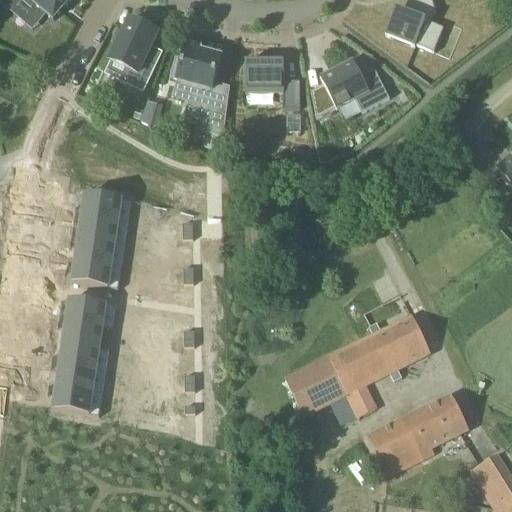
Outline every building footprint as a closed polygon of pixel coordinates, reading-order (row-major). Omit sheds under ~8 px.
[(0,0),(0,3),(12,14),(22,2),(30,9),(32,11),(36,7),(46,16),(53,23),(63,11),(73,0),(72,0),(0,0)] [(386,39),(415,51),(416,49),(434,56),(444,31),(431,26),(435,14),(431,0),(410,0),(404,15),(400,25),(393,22),(386,39)] [(137,77),(131,89),(144,95),(154,73),(143,68),(151,49),(157,36),(129,23),(110,65),(137,77)] [(223,140),(226,117),(207,112),(221,59),(200,53),(201,51),(191,48),(190,51),(186,50),(183,63),(175,60),(170,80),(178,82),(177,84),(195,89),(192,102),(189,101),(184,118),(202,123),(199,133),(223,140)] [(336,110),(355,100),(362,113),(389,99),(375,72),(362,79),(353,61),(320,78),(323,86),(310,92),(315,119),(335,109),(336,110)] [(284,62),(246,63),(247,95),(284,94),(285,110),(302,109),(301,81),(285,82),(284,62)] [(417,64),(411,72),(428,85),(434,77),(417,64)] [(511,154),(495,170),(511,188),(511,154)] [(85,197),(82,219),(115,224),(119,202),(85,197)] [(397,224),(406,212),(395,204),(386,216),(397,224)] [(82,219),(79,241),(112,246),(115,224),(82,219)] [(273,222),(272,231),(280,231),(281,222),(273,222)] [(192,227),(182,227),(182,235),(193,235),(192,227)] [(193,235),(182,235),(183,243),(193,243),(193,235)] [(79,241),(75,263),(109,268),(112,246),(79,241)] [(75,263),(72,285),(105,290),(109,268),(75,263)] [(193,271),(183,272),(183,280),(193,279),(193,271)] [(193,279),(183,280),(183,288),(193,288),(193,279)] [(69,302),(66,325),(99,330),(103,307),(69,302)] [(430,356),(412,320),(285,383),(302,418),(346,397),(358,421),(375,412),(364,388),(430,356)] [(66,325),(63,347),(96,352),(99,330),(66,325)] [(194,334),(184,334),(184,343),(194,343),(194,334)] [(194,343),(184,343),(184,351),(194,351),(194,343)] [(63,347),(59,368),(93,374),(96,352),(63,347)] [(59,368),(56,390),(89,395),(93,374),(59,368)] [(194,379),(184,379),(184,387),(195,387),(194,379)] [(195,387),(184,387),(185,396),(195,395),(195,387)] [(56,390),(53,413),(86,418),(89,395),(56,390)] [(451,399),(368,440),(387,481),(434,457),(431,452),(468,433),(451,399)] [(195,409),(185,410),(185,418),(195,418),(195,409)] [(511,486),(494,459),(477,470),(470,474),(495,511),(511,500),(511,486)]
